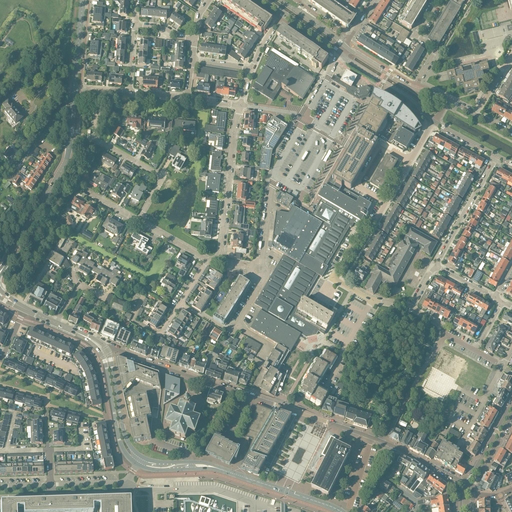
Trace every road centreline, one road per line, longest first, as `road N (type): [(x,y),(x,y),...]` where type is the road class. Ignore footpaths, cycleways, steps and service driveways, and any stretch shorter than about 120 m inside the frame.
road 1 (residential): [(371,437),(107,349)]
road 2 (residential): [(236,325),(258,287),(271,178),(305,117)]
road 3 (tertiary): [(0,271),(61,171),(73,90)]
road 4 (residential): [(137,221),(161,177),(97,140),(98,91)]
road 5 (residential): [(220,263),(239,105)]
road 6 (residential): [(142,298),(133,320),(159,334),(207,260)]
road 7 (tertiary): [(341,511),(217,468)]
road 8 (residential): [(435,266),(496,157)]
